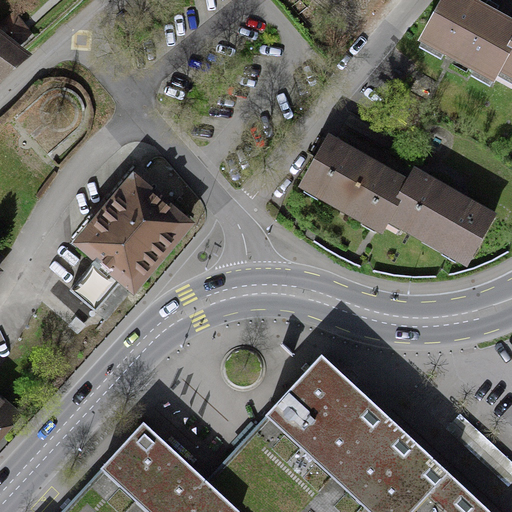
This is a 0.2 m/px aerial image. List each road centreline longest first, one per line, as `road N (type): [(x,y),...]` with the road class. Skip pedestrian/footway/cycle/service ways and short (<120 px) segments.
road 1 (residential): [(413,0),(232,217),(247,250),(250,289)]
road 2 (primary): [(0,507),(157,330),(192,307),(250,289)]
road 3 (primary): [(250,289),(309,293),(413,322),(511,300)]
road 4 (residential): [(0,98),(109,0)]
